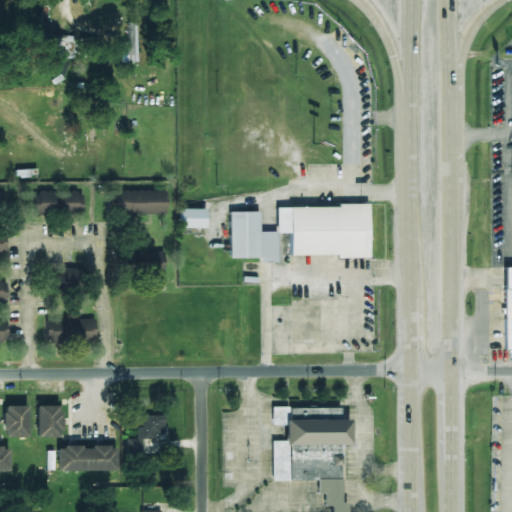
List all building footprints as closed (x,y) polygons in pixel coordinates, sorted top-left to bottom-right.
[(138,62),(137,34),(129,34),(130,50),(121,50),(122,63),(138,62)] [(76,57),(76,35),(54,36),(54,57),(76,57)] [(107,191),(107,216),(166,216),(166,191),(107,191)] [(32,215),(82,215),(82,192),(32,192),(32,215)] [(276,209),(340,208),(340,205),(368,205),(369,258),(337,259),(337,256),(288,257),(287,233),(276,234),(277,261),(256,262),(256,259),(229,259),(228,213),(258,213),(258,232),(276,232),(276,209)] [(178,210),(205,209),(205,227),(178,228),(178,210)] [(163,253),(113,253),(113,276),(163,276),(163,253)] [(511,347),(497,348),(495,266),(511,265),(511,347)] [(85,291),(85,271),(50,271),(50,291),(85,291)] [(94,344),(94,320),(45,320),(45,344),(94,344)] [(267,407),(337,406),(337,481),(267,481),(267,440),(275,440),(275,422),(267,422),(267,407)] [(28,438),(28,407),(4,407),(4,438),(28,438)] [(37,439),(61,439),(61,407),(37,407),(37,439)] [(125,440),(125,460),(141,460),(141,439),(164,439),(164,416),(141,416),(141,429),(135,429),(135,440),(125,440)] [(0,448),(0,473),(9,473),(9,448),(0,448)] [(116,472),(116,448),(56,448),(56,472),(116,472)]
